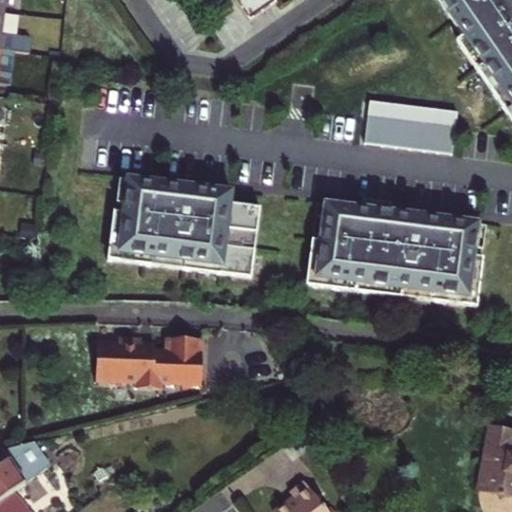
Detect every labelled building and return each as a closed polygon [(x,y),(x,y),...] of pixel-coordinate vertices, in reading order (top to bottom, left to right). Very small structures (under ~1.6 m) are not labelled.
[(243,0),(255,16),(277,0),(243,0)] [(511,0),(432,0),(453,30),(446,34),(511,130),(511,0)] [(0,34),(0,49),(9,51),(24,53),(26,43),(22,38),(0,34)] [(9,51),(0,49),(0,82),(4,83),(9,51)] [(454,107),(366,95),(360,137),(448,149),(454,107)] [(101,252),(245,271),(254,201),(225,197),(226,185),(121,170),(117,204),(108,203),(101,252)] [(300,278),(471,301),(478,252),(469,251),(470,242),(477,243),(480,221),(473,220),(473,218),(319,197),(319,200),(311,199),(308,222),(315,223),(314,231),(307,230),(300,278)] [(153,349),(140,349),(140,344),(140,338),(117,338),(117,343),(96,343),(95,380),(137,381),(137,387),(161,387),(161,381),(181,382),(192,382),(200,382),(201,337),(165,336),(165,350),(153,349)] [(511,435),(510,436),(511,427),(487,422),(475,487),(511,493),(511,435)] [(0,511),(35,511),(21,492),(49,473),(29,445),(0,452),(0,511)] [(279,511),(332,511),(308,478),(288,493),(293,500),(279,511)] [(132,511),(119,490),(83,511),(132,511)]
